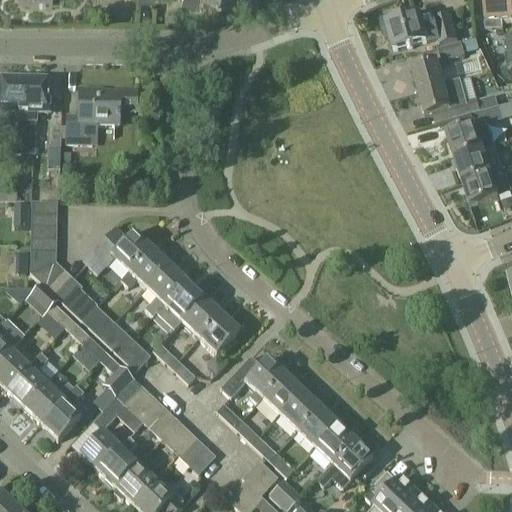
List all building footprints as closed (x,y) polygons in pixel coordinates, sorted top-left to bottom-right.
[(483,0),(485,24),(511,22),(510,0),(483,0)] [(153,21),(152,4),(142,5),(142,21),(153,21)] [(95,29),(112,28),(111,10),(94,10),(95,29)] [(393,55),(425,45),(418,18),(385,27),(393,55)] [(439,48),(456,44),(450,19),(433,23),(439,48)] [(443,63),(463,58),(461,48),(440,53),(443,63)] [(417,95),(443,87),(437,64),(411,70),(417,95)] [(472,92),(495,89),(493,76),(470,79),(472,92)] [(443,87),(417,95),(424,118),(434,115),(437,127),(478,115),(475,104),(464,107),(458,83),(443,87)] [(0,85),(0,115),(7,116),(6,138),(8,138),(7,158),(20,158),(20,157),(21,138),(22,86),(0,85)] [(48,87),(22,86),(21,138),(33,139),(34,117),(47,117),(48,87)] [(136,117),(137,97),(93,96),(93,94),(78,94),(77,121),(65,120),(64,147),(95,148),(96,129),(118,129),(118,117),(136,117)] [(497,96),(479,98),(481,120),(511,116),(511,111),(511,105),(498,107),(497,96)] [(453,162),(492,149),(490,141),(479,145),(474,129),(445,138),(453,162)] [(60,150),(60,131),(47,131),(47,150),(60,150)] [(461,186),(489,176),(484,161),(495,157),(492,149),(453,162),(461,186)] [(59,155),(25,154),(24,173),(58,174),(59,155)] [(489,176),(461,186),(469,211),(498,202),(497,199),(510,195),(502,171),(489,176)] [(0,204),(30,205),(30,196),(0,195),(0,204)] [(30,219),(56,219),(56,206),(30,206),(30,219)] [(56,231),(56,219),(30,219),(30,230),(32,231),(56,231)] [(56,243),(56,231),(32,231),(30,230),(29,243),(56,243)] [(126,278),(150,253),(132,236),(109,261),(126,278)] [(29,255),(55,255),(56,243),(29,243),(29,255)] [(144,294),(167,270),(150,253),(126,278),(144,294)] [(55,267),(55,255),(29,255),(29,277),(55,267)] [(45,293),(63,274),(55,267),(29,277),(39,288),(41,290),(45,293)] [(161,311),(185,286),(167,270),(144,294),(161,311)] [(54,301),(71,282),(63,274),(45,293),(54,301)] [(54,301),(57,305),(64,310),(81,291),(71,282),(54,301)] [(179,328),(203,303),(185,286),(161,311),(179,328)] [(54,301),(45,293),(41,290),(30,300),(47,316),(54,309),(50,305),(54,301)] [(196,344),(220,319),(203,303),(179,328),(196,344)] [(80,326),(87,319),(71,304),(64,312),(80,326)] [(65,333),(71,326),(54,309),(47,316),(65,333)] [(104,336),(114,325),(97,310),(80,326),(97,343),(104,336)] [(220,319),(196,344),(215,361),(238,336),(237,335),(240,331),(231,323),(228,326),(220,319)] [(4,326),(0,330),(0,365),(9,355),(10,356),(23,341),(5,324),(4,326)] [(82,350),(89,343),(71,326),(65,333),(82,350)] [(104,336),(97,343),(115,360),(122,352),(104,336)] [(93,360),(100,353),(89,343),(82,350),(93,360)] [(169,372),(175,365),(158,349),(151,356),(169,372)] [(133,378),(134,377),(143,368),(125,350),(115,360),(133,378)] [(0,393),(4,397),(27,372),(10,356),(9,355),(0,365),(0,393)] [(21,414),(45,389),(34,379),(46,366),(39,359),(27,372),(4,397),(21,414)] [(106,359),(100,367),(115,382),(122,374),(106,359)] [(260,404),(284,380),(266,363),(243,388),(260,404)] [(175,365),(169,372),(187,390),(193,383),(175,365)] [(114,402),(132,383),(123,375),(106,393),(114,402)] [(278,421),(301,396),(284,380),(260,404),(278,421)] [(124,410),(142,392),(132,383),(114,402),(124,410)] [(39,430),(62,406),(45,389),(21,414),(39,430)] [(62,406),(39,430),(56,447),(80,423),(69,412),(82,398),(75,392),(62,406)] [(133,419),(151,400),(142,392),(124,410),(133,419)] [(295,437),(318,412),(301,396),(278,421),(295,437)] [(142,428),(160,409),(151,400),(133,419),(142,428)] [(151,436),(169,418),(160,409),(142,428),(151,436)] [(312,454),(336,429),(318,412),(295,437),(312,454)] [(160,445),(161,445),(178,426),(169,418),(151,436),(160,445)] [(250,450),(257,442),(240,425),(233,433),(250,450)] [(170,453),(187,435),(178,426),(161,445),(170,453)] [(330,470),(353,445),(336,429),(312,454),(330,470)] [(179,462),(197,444),(187,435),(170,453),(170,454),(179,462)] [(95,478),(119,453),(101,436),(77,461),(95,478)] [(267,466),(275,458),(257,442),(250,450),(267,466)] [(113,494),(136,470),(126,460),(135,450),(128,443),(119,453),(95,478),(113,494)] [(188,471),(206,452),(197,444),(179,462),(188,471)] [(339,495),(371,462),(353,445),(330,470),(317,484),(324,490),(328,485),(339,495)] [(206,452),(188,471),(197,480),(215,461),(206,452)] [(275,458),(267,466),(285,482),(292,475),(275,458)] [(249,474),(268,492),(277,483),(258,465),(249,474)] [(154,486),(136,470),(113,494),(118,499),(115,502),(115,503),(123,510),(125,510),(127,508),(130,511),(154,486)] [(260,500),(268,492),(249,474),(241,483),(243,486),(260,500)] [(373,511),(406,511),(417,501),(398,483),(395,486),(386,478),(369,496),(378,504),(372,510),(373,511)] [(154,486),(130,511),(163,511),(172,503),(154,486)] [(254,511),(262,503),(260,500),(243,486),(235,495),(253,511),(254,511)] [(279,511),(290,511),(293,509),(275,493),(267,501),(279,511)] [(233,511),(253,511),(235,495),(226,504),(233,511)] [(0,511),(15,511),(0,497),(0,511)] [(428,511),(417,501),(406,511),(428,511)]
